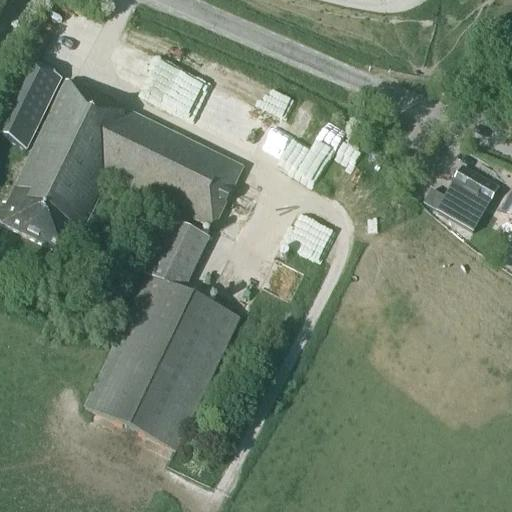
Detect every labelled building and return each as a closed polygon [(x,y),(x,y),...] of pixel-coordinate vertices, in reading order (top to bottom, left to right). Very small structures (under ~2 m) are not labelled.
[(202,79),(211,58),(146,31),(138,51),(150,56),(134,95),(149,101),(165,64),(202,79)] [(24,64),(0,113),(0,118),(34,136),(60,82),(24,64)] [(242,171),(65,84),(20,176),(21,177),(7,206),(2,204),(0,207),(0,227),(67,260),(77,241),(71,238),(75,232),(80,234),(106,180),(212,232),(242,171)] [(461,169),(450,188),(443,201),(431,194),(424,207),(472,235),(498,191),(461,169)] [(407,200),(386,220),(378,211),(358,230),(372,245),(413,207),(407,200)] [(511,202),(508,201),(500,215),(511,222),(511,242),(505,256),(511,260),(511,202)] [(148,279),(85,411),(175,455),(239,321),(183,294),(209,241),(170,223),(144,277),(148,279)]
